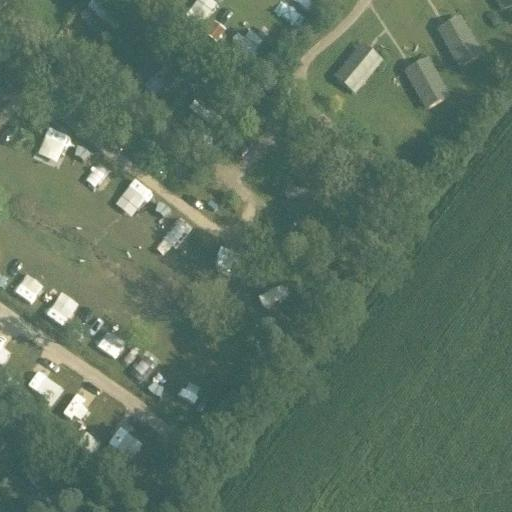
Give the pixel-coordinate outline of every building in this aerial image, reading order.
[(511,0),(496,0),(503,12),(511,7),(511,0)] [(459,17),(439,29),(461,68),(481,57),(459,17)] [(407,71),(430,111),(450,99),(426,59),(407,71)] [(25,286),(43,292),(49,276),(31,269),(25,286)] [(67,292),(54,311),(71,322),(84,303),(67,292)] [(175,400),(190,412),(203,395),(188,383),(175,400)] [(81,426),(91,411),(65,393),(47,418),(64,431),(72,420),(81,426)]
